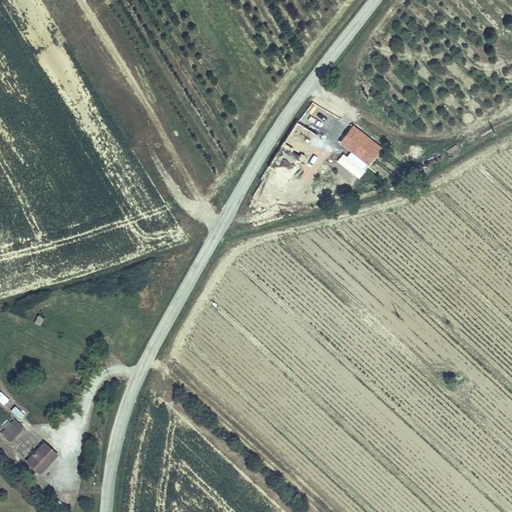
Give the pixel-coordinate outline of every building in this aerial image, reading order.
[(306,108),(302,113),(318,123),(322,118),(306,108)] [(318,123),(302,113),(298,122),(295,120),(262,176),(266,178),(250,204),(260,210),(265,203),(269,204),(274,196),(278,198),(317,133),(314,131),(318,123)] [(357,156),(362,151),(368,143),(349,128),(341,137),(338,141),(357,156)] [(17,403),(10,408),(18,419),(24,414),(17,403)] [(0,430),(0,433),(10,442),(24,426),(14,416),(0,430)] [(40,473),(59,453),(44,439),(25,459),(40,473)]
